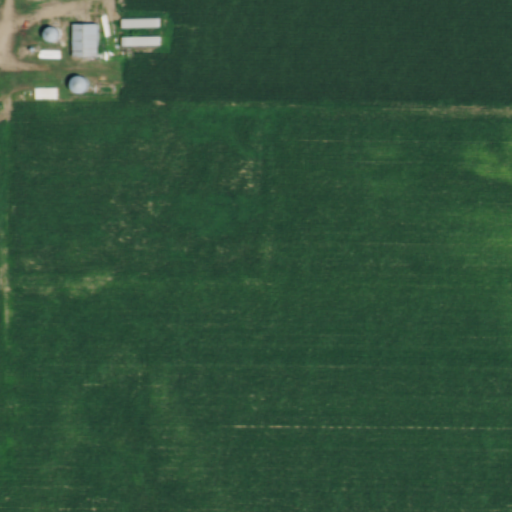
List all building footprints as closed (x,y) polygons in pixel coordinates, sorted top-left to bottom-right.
[(158,18),(121,18),(121,28),(158,28),(158,18)] [(100,23),(74,23),(74,57),(100,57),(100,23)] [(49,41),(53,42),(57,41),(60,38),(61,34),(60,31),(57,28),(53,27),(49,28),(46,31),(45,34),(46,38),(49,41)] [(159,37),(122,37),(122,46),(159,46),(159,37)] [(153,66),(153,54),(122,54),(122,66),(153,66)] [(74,92),(79,93),(83,92),(86,89),(87,85),(86,80),(83,77),(79,76),(74,77),(71,80),(70,85),(71,89),(74,92)] [(95,86),(95,95),(115,95),(115,86),(95,86)]
